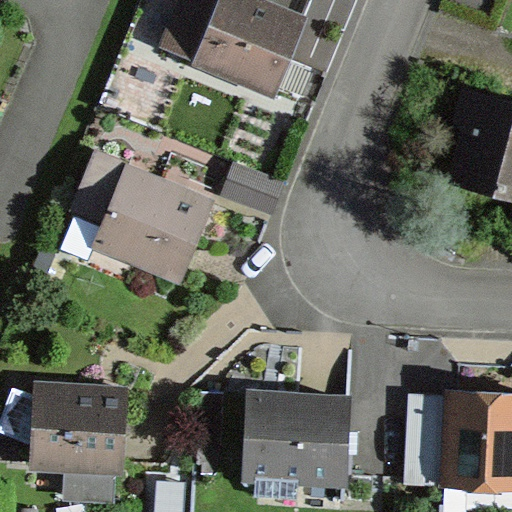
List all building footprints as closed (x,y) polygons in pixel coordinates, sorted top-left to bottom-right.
[(197,57),(220,0),(182,0),(165,44),(197,57)] [(303,18),(257,0),(220,0),(197,57),(274,88),(289,52),(303,18)] [(511,190),(511,100),(483,92),(460,176),(494,186),(511,190)] [(106,217),(128,166),(98,153),(77,205),(106,217)] [(236,158),(224,188),(270,206),(282,176),(236,158)] [(211,200),(128,166),(106,217),(99,234),(149,255),(147,261),(180,275),(197,234),(211,200)] [(0,429),(32,440),(32,461),(67,463),(113,465),(121,465),(124,389),(82,387),(35,384),(35,394),(14,387),(0,421),(0,429)] [(449,393),(445,468),(511,471),(511,389),(493,388),(449,386),(449,393)] [(445,468),(449,393),(410,390),(405,479),(434,480),(435,467),(445,468)] [(206,391),(203,460),(218,461),(221,392),(206,391)] [(249,392),(245,471),(256,472),(255,492),(298,494),(299,474),(345,476),(349,396),(307,394),(249,392)] [(113,465),(67,463),(66,493),(112,495),(113,465)]
